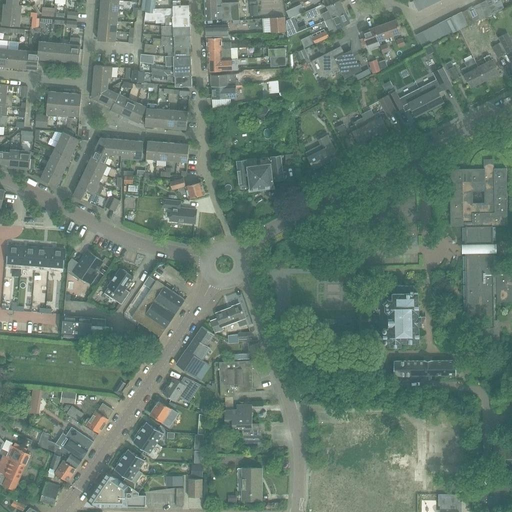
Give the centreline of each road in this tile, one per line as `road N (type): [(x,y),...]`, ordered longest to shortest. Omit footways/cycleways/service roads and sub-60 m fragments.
road 1 (tertiary): [(239,254),(511,108)]
road 2 (tertiary): [(61,511),(215,280)]
road 3 (residential): [(0,76),(83,83),(91,0)]
road 4 (unclassified): [(207,259),(137,243),(57,204)]
road 5 (residential): [(199,140),(197,0)]
road 6 (unknown): [(427,214),(428,243),(419,246),(361,248),(356,228),(372,218)]
road 7 (residential): [(296,511),(299,457),(280,379)]
